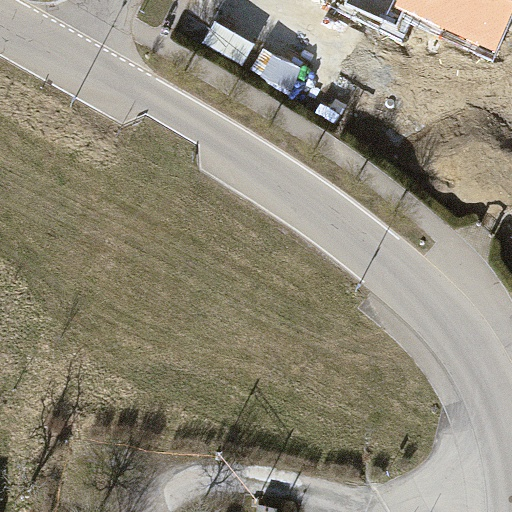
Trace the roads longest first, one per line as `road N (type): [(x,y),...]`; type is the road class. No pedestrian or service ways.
road 1 (tertiary): [(0,23),(324,215),(424,296),(478,363),(511,462)]
road 2 (residential): [(392,511),(407,497),(511,472)]
